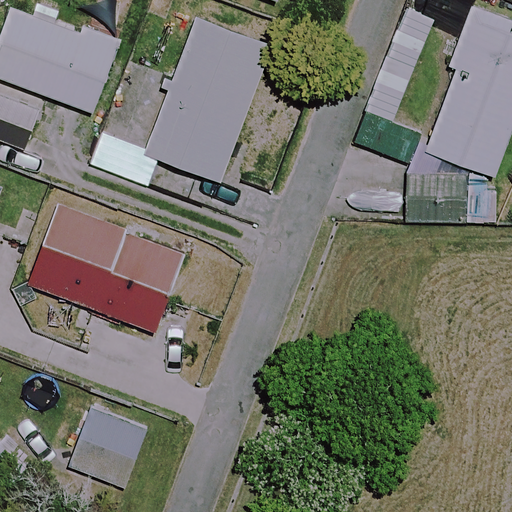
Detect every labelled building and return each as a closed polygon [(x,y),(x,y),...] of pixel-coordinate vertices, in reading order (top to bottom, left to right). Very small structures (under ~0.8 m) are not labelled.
[(117,42),(8,0),(7,0),(0,20),(0,75),(90,111),(117,42)] [(404,175),(402,219),(462,221),(473,226),(511,118),(511,21),(508,20),(473,7),(412,175),(404,175)] [(146,187),(158,156),(218,179),(270,45),(196,16),(146,146),(95,126),(82,162),(146,187)] [(179,253),(48,204),(20,279),(151,328),(179,253)] [(144,428),(86,407),(66,461),(124,482),(144,428)] [(0,503),(25,476),(0,454),(0,503)]
